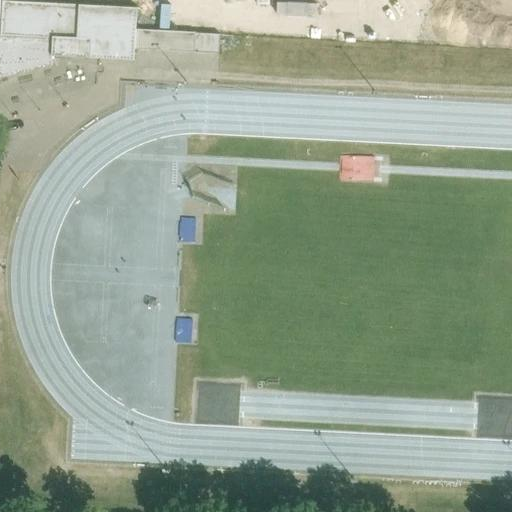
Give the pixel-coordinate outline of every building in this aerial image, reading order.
[(0,0),(0,21),(31,24),(92,27),(136,29),(137,7),(0,0)] [(91,38),(92,27),(31,24),(0,21),(0,35),(0,36),(1,30),(54,33),(54,36),(91,38)] [(196,32),(136,29),(92,27),(91,38),(54,36),(54,33),(1,30),(0,36),(0,35),(0,75),(9,74),(9,76),(52,66),(52,56),(90,58),(91,39),(98,40),(135,49),(219,53),(220,34),(196,33),(196,32)] [(91,39),(90,58),(134,60),(135,49),(98,40),(91,39)] [(357,154),(356,179),(391,180),(392,155),(357,154)]
